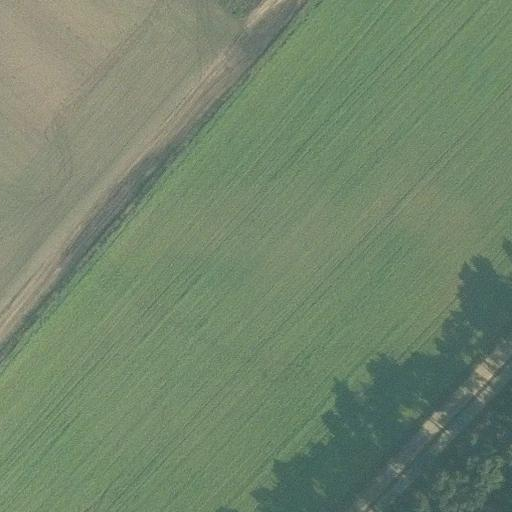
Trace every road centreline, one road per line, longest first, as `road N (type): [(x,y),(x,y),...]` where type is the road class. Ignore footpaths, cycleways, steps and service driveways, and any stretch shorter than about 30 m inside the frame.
road 1 (track): [(287,0),(0,335)]
road 2 (track): [(511,346),(357,511)]
